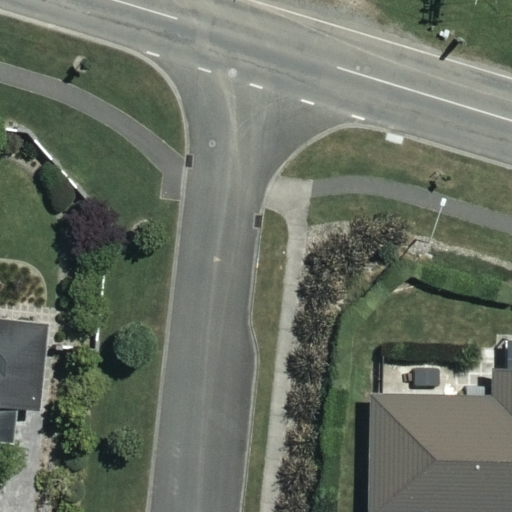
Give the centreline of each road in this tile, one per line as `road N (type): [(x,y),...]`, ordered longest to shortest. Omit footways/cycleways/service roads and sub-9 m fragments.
road 1 (residential): [(189,511),(214,260),(257,44)]
road 2 (tertiary): [(257,44),(511,121)]
road 3 (tertiary): [(111,0),(257,44)]
